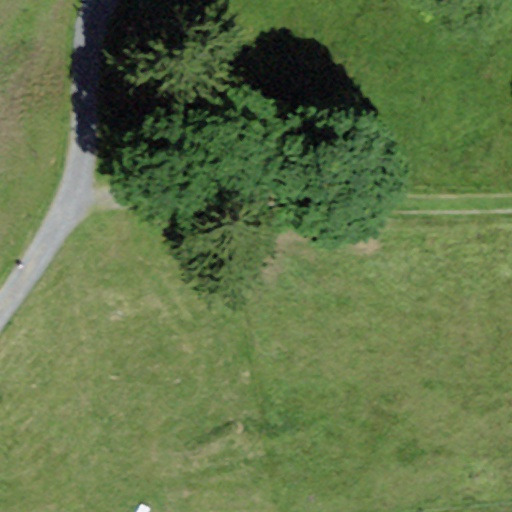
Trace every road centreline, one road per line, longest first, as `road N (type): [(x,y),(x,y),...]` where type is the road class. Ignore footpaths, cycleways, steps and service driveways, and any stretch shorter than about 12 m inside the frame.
road 1 (track): [(71,207),(121,200),(511,202)]
road 2 (track): [(0,306),(71,207),(87,134),(93,0)]
